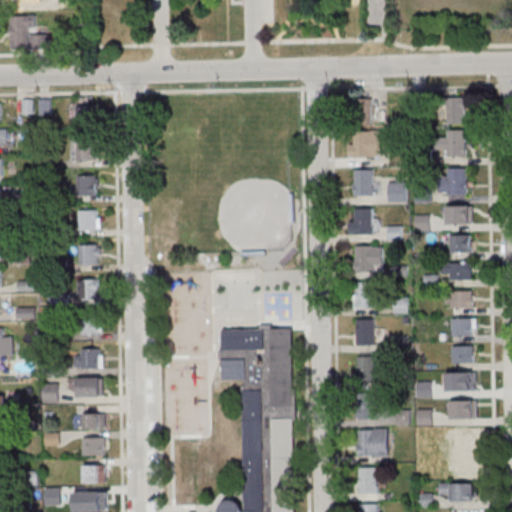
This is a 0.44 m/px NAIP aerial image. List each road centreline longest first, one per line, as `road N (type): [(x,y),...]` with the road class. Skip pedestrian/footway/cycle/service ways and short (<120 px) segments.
road 1 (tertiary): [(511,63),(0,75)]
road 2 (residential): [(323,511),(316,68)]
road 3 (residential): [(137,511),(129,73)]
road 4 (residential): [(511,335),(507,64)]
